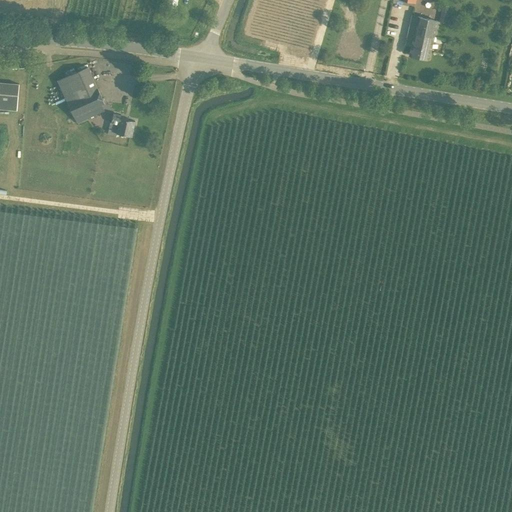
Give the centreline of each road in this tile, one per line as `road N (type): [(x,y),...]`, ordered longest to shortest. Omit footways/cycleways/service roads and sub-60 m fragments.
road 1 (unclassified): [(111,511),(202,60)]
road 2 (unclassified): [(511,108),(202,60)]
road 3 (unclassified): [(202,60),(0,34)]
